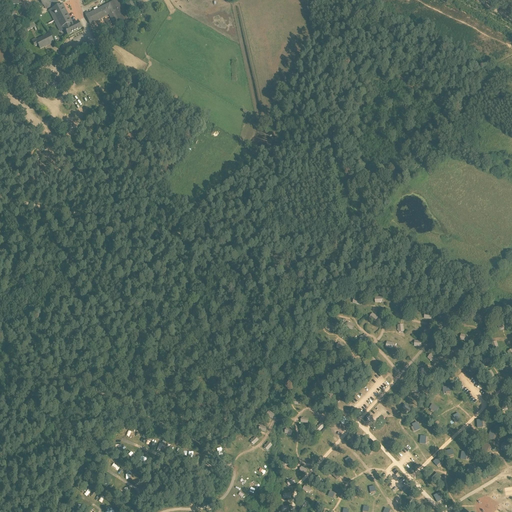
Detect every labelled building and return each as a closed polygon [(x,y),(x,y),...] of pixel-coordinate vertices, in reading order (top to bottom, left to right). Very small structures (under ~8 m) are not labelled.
[(118,0),(115,0),(109,3),(89,13),(85,15),(90,24),(109,15),(114,26),(128,19),(118,0)] [(60,5),(51,9),(61,28),(69,24),(60,5)] [(81,29),(78,22),(70,26),(69,24),(61,28),(62,31),(65,30),(67,36),(81,29)] [(165,28),(157,41),(160,43),(162,40),(164,41),(169,34),(167,33),(169,31),(165,28)] [(49,33),(35,40),(40,49),(44,47),(45,48),(54,43),(49,33)] [(191,69),(198,61),(193,57),(187,66),(191,69)] [(226,95),(224,99),(195,83),(186,100),(190,102),(193,98),(216,111),(213,118),(218,120),(221,114),(223,116),(230,103),(228,102),(231,97),(226,95)] [(198,130),(203,133),(208,124),(203,121),(198,130)] [(237,157),(241,160),(245,155),(241,152),(237,157)] [(433,363),(437,358),(432,353),(428,358),(433,363)] [(459,413),(454,416),(457,423),(463,420),(459,413)] [(256,436),(250,441),(253,445),(259,440),(256,436)] [(268,450),(273,446),(269,442),(264,447),(268,450)]
